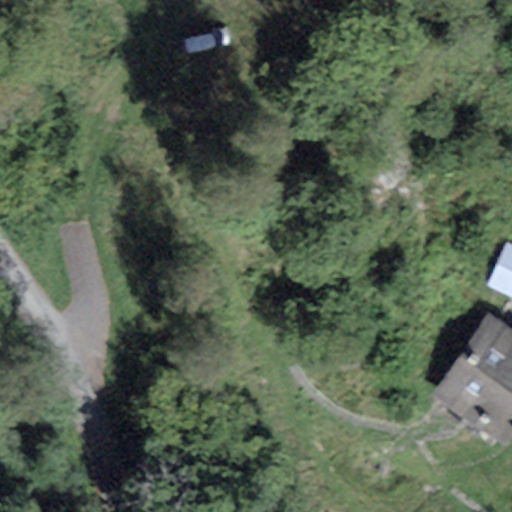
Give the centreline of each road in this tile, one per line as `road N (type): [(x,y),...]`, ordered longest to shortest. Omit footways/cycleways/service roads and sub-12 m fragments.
road 1 (unclassified): [(121,511),(56,352),(0,263)]
road 2 (track): [(56,352),(81,295),(71,224),(76,183),(97,129)]
